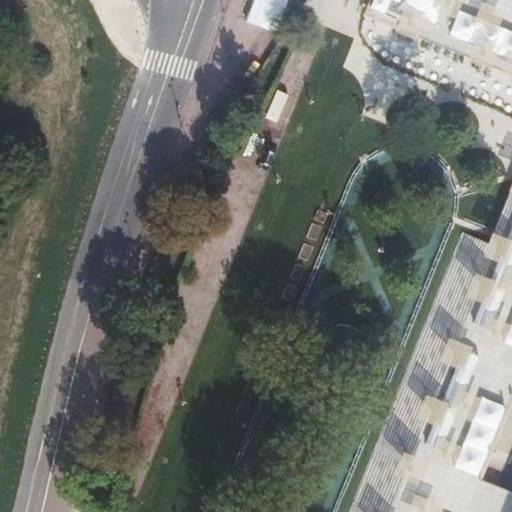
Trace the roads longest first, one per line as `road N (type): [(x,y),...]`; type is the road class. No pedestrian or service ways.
road 1 (unknown): [(322,511),(449,210),(443,177),(414,153),(373,164),(358,183),(222,511)]
road 2 (unclassified): [(28,511),(88,273),(158,63),(170,0)]
